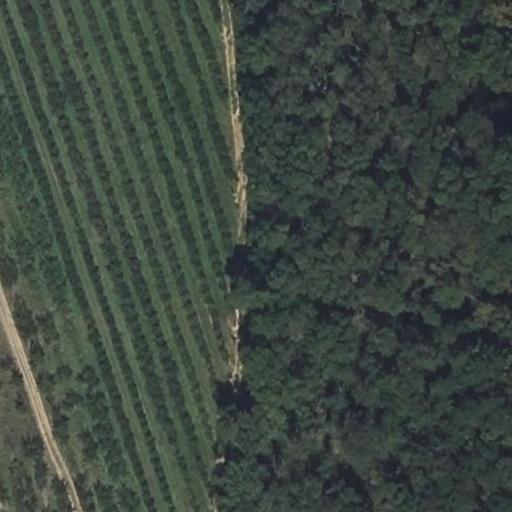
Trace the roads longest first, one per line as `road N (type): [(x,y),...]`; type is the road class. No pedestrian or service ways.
road 1 (track): [(222,0),(239,403),(219,511)]
road 2 (track): [(0,296),(78,511)]
